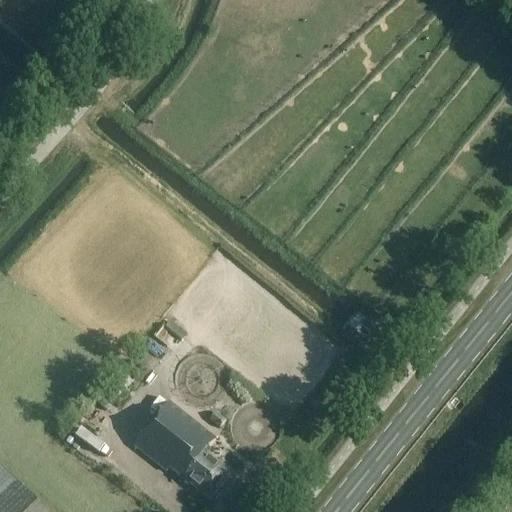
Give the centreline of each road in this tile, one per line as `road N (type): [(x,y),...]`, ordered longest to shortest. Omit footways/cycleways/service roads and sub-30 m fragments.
road 1 (primary): [(334,511),(511,292)]
road 2 (unclassified): [(0,193),(80,102),(153,0)]
